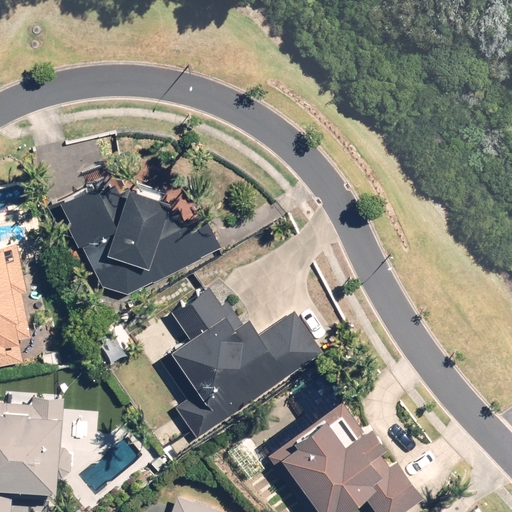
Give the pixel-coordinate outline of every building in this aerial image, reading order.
[(104,226),(81,183),(38,206),(79,281),(122,293),(216,246),(198,210),(149,234),(159,199),(116,186),(104,226)] [(0,365),(18,362),(13,337),(27,334),(10,241),(0,242),(0,365)] [(170,404),(193,437),(317,352),(288,310),(251,335),(239,318),(237,319),(222,298),(215,303),(201,283),(164,309),(181,334),(159,349),(161,353),(154,358),(181,397),(170,404)] [(25,402),(0,400),(0,511),(5,511),(6,496),(51,499),(58,396),(26,394),(25,402)] [(335,400),(261,454),(303,511),(330,511),(356,493),(369,511),(397,511),(419,497),(392,460),(383,466),(371,450),(375,447),(358,424),(355,427),(335,400)] [(222,511),(171,494),(164,511),(222,511)]
